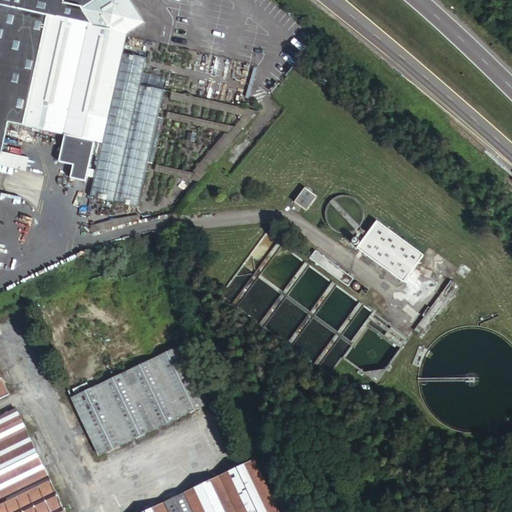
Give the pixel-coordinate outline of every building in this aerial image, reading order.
[(97,0),(0,0),(0,5),(48,16),(25,126),(64,134),(59,162),(73,165),(71,178),(86,181),(92,153),(99,154),(91,196),(138,206),(164,92),(144,87),(151,60),(127,55),(131,35),(149,24),(134,0),(100,0),(99,1),(97,0)] [(0,139),(4,121),(25,126),(48,16),(0,5),(0,139)] [(201,160),(220,136),(208,127),(189,151),(201,160)] [(317,197),(304,188),(294,201),(306,211),(317,197)] [(424,257),(376,222),(357,248),(405,283),(424,257)] [(374,311),(266,233),(219,297),(328,374),(340,356),(374,311)] [(310,257),(324,265),(329,258),(315,249),(310,257)] [(410,337),(374,311),(340,356),(378,382),(410,337)] [(187,338),(179,321),(145,337),(153,354),(187,338)] [(209,404),(182,347),(97,389),(124,446),(209,404)] [(0,400),(10,396),(0,375),(0,400)] [(66,511),(16,409),(0,417),(0,511),(66,511)] [(299,511),(271,452),(255,460),(279,511),(299,511)] [(279,511),(255,460),(146,511),(279,511)]
